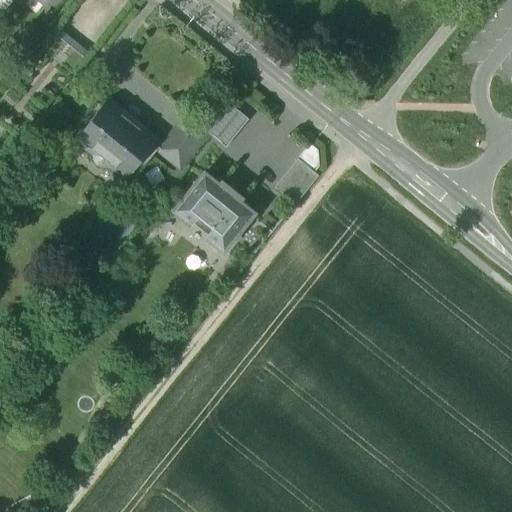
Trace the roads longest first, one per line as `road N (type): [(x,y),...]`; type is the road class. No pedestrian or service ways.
road 1 (track): [(370,141),(76,511)]
road 2 (secondary): [(511,253),(200,0)]
road 3 (track): [(370,141),(483,0)]
